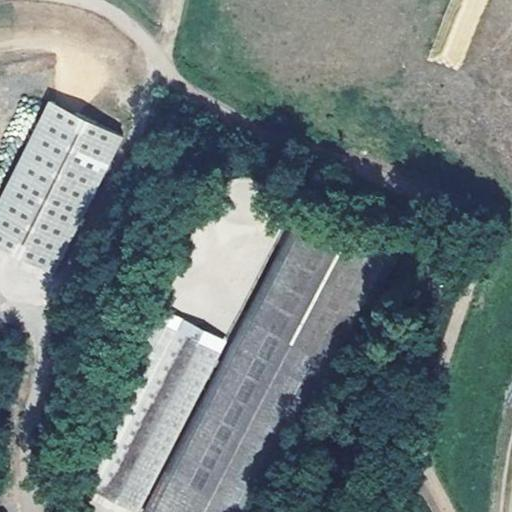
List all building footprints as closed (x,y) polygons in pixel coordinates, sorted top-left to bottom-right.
[(449,0),(429,59),(462,71),(486,0),(449,0)] [(108,128),(52,100),(0,203),(0,241),(42,263),(108,128)] [(292,205),(150,511),(272,511),(393,253),(292,205)] [(143,372),(160,379),(155,390),(194,409),(220,352),(181,334),(164,326),(143,372)] [(73,480),(86,486),(122,409),(108,403),(73,480)] [(172,451),(179,437),(153,424),(146,438),(172,451)] [(132,463),(113,502),(133,511),(141,511),(152,489),(159,476),(132,463)] [(144,511),(155,490),(152,489),(141,511),(144,511)]
